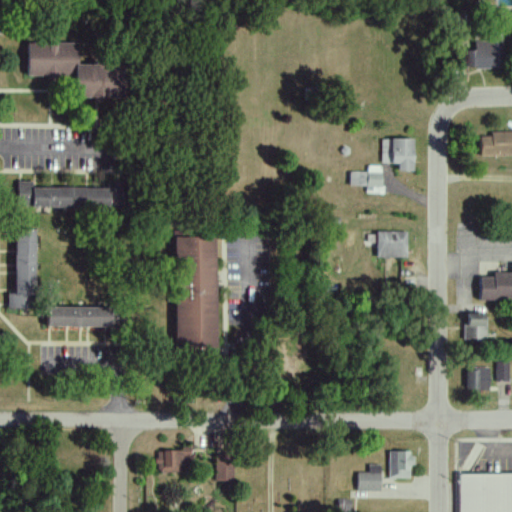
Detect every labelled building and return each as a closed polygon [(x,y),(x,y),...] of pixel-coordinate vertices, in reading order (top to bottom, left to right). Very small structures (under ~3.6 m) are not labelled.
[(473,40),(474,50),(466,51),(466,69),(502,68),(501,39),(473,40)] [(25,77),(72,78),(72,97),(116,97),(116,66),(76,65),(76,43),(55,43),(55,42),(26,41),(25,77)] [(479,156),(511,155),(511,132),(478,134),(479,156)] [(412,139),(380,139),(380,163),(396,164),(396,171),(412,171),(412,139)] [(348,172),(348,186),(365,186),(365,193),(381,193),(381,166),(367,166),(367,172),(348,172)] [(15,206),(28,207),(28,181),(16,181),(15,206)] [(30,188),(30,208),(109,209),(109,189),(30,188)] [(12,294),(6,294),(6,308),(21,308),(21,297),(32,297),(32,230),(12,230),(12,294)] [(376,258),(406,258),(406,231),(376,232),(376,258)] [(214,237),(173,237),(174,348),(214,348),(214,237)] [(110,327),(110,308),(45,307),(45,327),(110,327)] [(485,341),(486,314),(466,314),(466,325),(462,325),(462,340),(485,341)] [(494,381),(507,381),(507,361),(495,361),(494,381)] [(466,390),(487,390),(487,368),(465,368),(466,390)] [(156,451),(157,473),(184,472),(183,458),(190,458),(190,449),(156,451)] [(409,479),(409,466),(411,466),(411,452),(387,451),(387,478),(409,479)] [(215,457),(215,481),(233,481),(232,457),(215,457)] [(356,491),(379,491),(379,465),(367,465),(367,472),(355,473),(356,491)] [(511,511),(511,473),(459,474),(459,511),(511,511)] [(337,500),(336,511),(349,511),(349,500),(337,500)]
